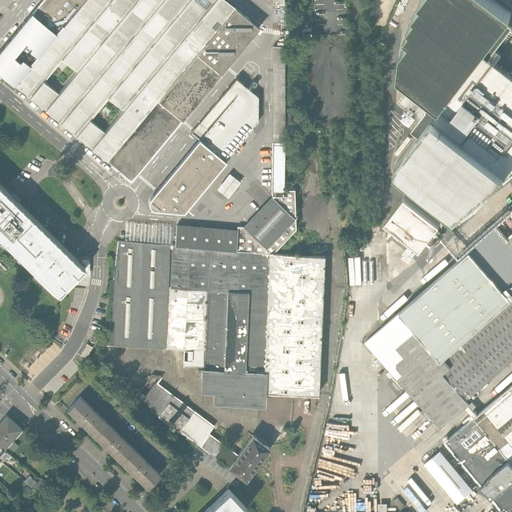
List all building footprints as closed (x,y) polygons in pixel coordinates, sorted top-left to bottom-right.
[(30,13),(0,49),(0,75),(2,77),(81,141),(132,183),(259,28),(225,0),(45,0),(33,15),(30,13)] [(412,86),(432,102),(439,108),(482,52),(489,57),(496,47),(511,26),(511,25),(506,21),(511,14),(493,0),(419,0),(419,1),(421,4),(413,15),(415,17),(408,27),(410,28),(404,37),(409,41),(401,52),(398,76),(412,86)] [(273,47),(272,143),(284,143),(284,130),(285,47),(273,47)] [(496,47),(489,57),(482,52),(439,108),(432,102),(425,110),(426,111),(411,130),(418,135),(431,118),(505,176),(511,169),(511,75),(494,61),(502,51),(496,47)] [(200,138),(226,160),(258,121),(258,95),(237,78),(192,132),(196,135),(200,138)] [(398,104),(418,120),(426,111),(425,110),(432,102),(412,86),(398,104)] [(454,218),(505,176),(431,118),(418,135),(396,164),(395,172),(454,218)] [(156,210),(184,211),(226,160),(200,138),(150,199),(149,201),(149,204),(150,206),(151,208),(153,209),(156,210)] [(284,192),(284,143),(272,143),(272,191),(284,192)] [(241,182),(230,173),(218,188),(229,197),(241,182)] [(70,284),(85,268),(11,196),(0,184),(0,238),(59,295),(70,284)] [(294,192),(284,192),(272,191),(272,198),(244,228),(238,228),(237,231),(235,251),(270,253),(272,254),(295,231),(294,192)] [(404,199),(384,224),(419,251),(439,226),(404,199)] [(176,226),(174,246),(209,249),(235,251),(237,231),(176,226)] [(468,398),(511,359),(511,296),(511,297),(511,296),(511,244),(506,238),(496,227),(365,343),(441,429),(463,409),(469,404),(471,402),(468,398)] [(164,350),(170,246),(118,242),(109,328),(100,347),(164,350)] [(182,367),(203,368),(209,249),(174,246),(170,246),(164,350),(183,351),(182,367)] [(203,368),(202,371),(263,374),(270,253),(235,251),(209,249),(203,368)] [(270,253),(263,374),(267,375),(265,395),(293,397),(317,398),(325,257),(272,254),(270,253)] [(383,284),(381,256),(348,257),(349,285),(383,284)] [(100,334),(94,331),(90,341),(96,343),(100,334)] [(87,344),(81,355),(86,358),(92,347),(87,344)] [(267,375),(263,374),(202,371),(201,371),(200,394),(213,395),(212,406),(265,409),(265,395),(267,375)] [(163,377),(150,377),(135,398),(228,466),(237,454),(209,434),(215,426),(158,384),(163,377)] [(511,511),(511,384),(477,414),(465,425),(445,441),(481,484),(480,485),(486,491),(487,490),(504,511),(511,511)] [(377,416),(395,397),(391,393),(372,412),(377,416)] [(68,411),(94,436),(108,422),(81,397),(68,411)] [(477,414),(469,404),(463,409),(469,416),(462,422),(465,425),(477,414)] [(21,429),(6,416),(0,423),(0,447),(3,450),(21,429)] [(94,436),(120,462),(134,448),(108,422),(94,436)] [(228,466),(247,479),(258,464),(270,447),(252,434),(237,454),(228,466)] [(236,487),(243,477),(196,443),(189,453),(236,487)] [(0,447),(0,460),(2,462),(8,454),(3,450),(0,447)] [(160,473),(134,448),(120,462),(146,487),(160,473)] [(440,451),(424,464),(457,503),(473,490),(440,451)] [(187,484),(194,476),(186,468),(179,476),(187,484)] [(228,489),(205,511),(242,511),(246,508),(228,489)] [(392,501),(400,510),(404,507),(397,498),(392,501)] [(386,511),(387,503),(378,503),(377,511),(386,511)]
